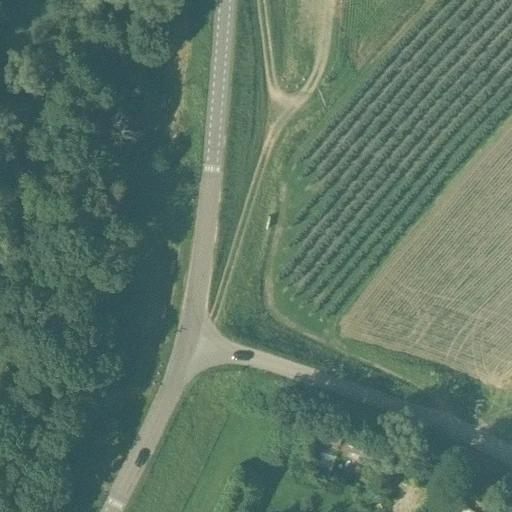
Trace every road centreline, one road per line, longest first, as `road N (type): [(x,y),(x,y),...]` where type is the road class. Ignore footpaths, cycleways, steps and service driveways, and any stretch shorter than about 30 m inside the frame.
road 1 (unclassified): [(511,457),(350,391),(187,340)]
road 2 (tertiary): [(187,340),(225,0)]
road 3 (tertiary): [(110,511),(187,340)]
